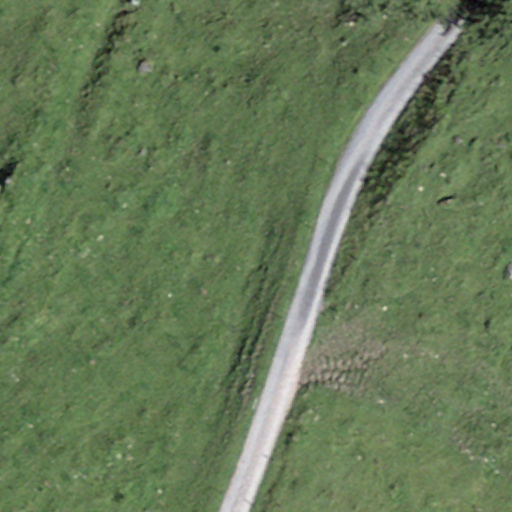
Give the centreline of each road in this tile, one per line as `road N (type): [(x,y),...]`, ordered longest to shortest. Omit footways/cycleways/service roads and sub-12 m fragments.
road 1 (track): [(473,0),(397,94),(361,154),(231,511)]
road 2 (track): [(115,0),(0,250)]
